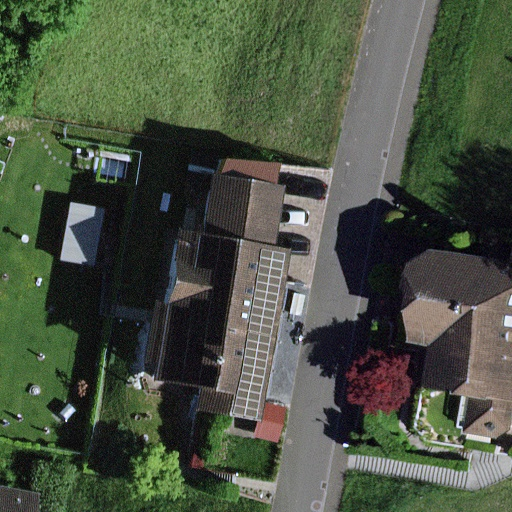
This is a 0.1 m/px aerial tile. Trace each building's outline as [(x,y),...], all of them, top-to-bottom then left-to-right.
[(267,249),(278,187),(208,175),(211,158),(169,151),(142,304),(133,302),(122,363),(132,364),(129,380),(175,388),(171,409),(251,423),(282,252),(267,249)] [(97,210),(61,204),(51,261),(87,267),(97,210)] [(470,398),(463,434),(509,442),(511,423),(511,260),(511,265),(427,250),(410,343),(431,347),(424,390),(470,398)] [(75,412),(65,403),(53,416),(63,425),(75,412)] [(40,511),(43,498),(0,489),(0,511),(40,511)]
